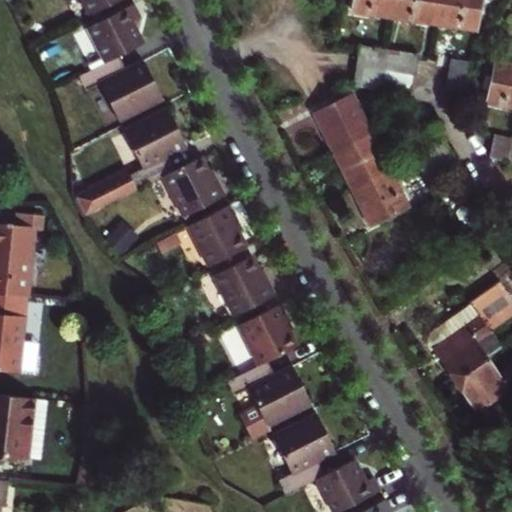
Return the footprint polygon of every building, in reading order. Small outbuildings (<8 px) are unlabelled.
[(79,0),(87,16),(119,0),(79,0)] [(127,51),(150,39),(142,22),(138,15),(147,11),(140,0),(131,0),(90,21),(109,60),(118,56),(127,51)] [(488,14),(490,0),(355,0),(354,6),(478,27),(480,13),(488,14)] [(417,72),(420,51),(361,41),(354,83),(384,88),(385,82),(387,67),(413,72),(417,72)] [(125,69),(135,65),(127,51),(118,56),(125,69)] [(101,82),(120,119),(164,97),(153,76),(145,59),(135,65),(125,69),(118,56),(109,60),(81,74),(88,88),(101,82)] [(470,60),(448,56),(443,87),(464,91),(470,60)] [(494,72),(491,88),(487,102),(511,107),(511,63),(511,64),(497,60),(494,72)] [(410,87),(413,72),(387,67),(385,82),(410,87)] [(482,86),(491,88),(494,72),(486,70),(482,86)] [(347,94),(310,114),(321,136),(340,171),(361,210),(368,224),(405,205),(347,94)] [(176,169),(169,156),(179,151),(188,146),(179,128),(169,107),(125,129),(144,168),(131,174),(128,169),(74,197),(83,215),(138,188),(164,174),(176,169)] [(456,159),(437,123),(409,137),(435,187),(457,175),(450,162),(456,159)] [(492,162),(509,166),(508,173),(511,174),(511,141),(497,139),(492,162)] [(169,156),(176,169),(185,164),(179,151),(169,156)] [(185,164),(176,169),(164,174),(184,214),(227,193),(219,179),(216,180),(213,174),(203,155),(185,164)] [(239,217),(231,203),(189,224),(209,264),(248,245),(240,229),(235,219),(239,217)] [(0,290),(28,294),(37,224),(45,225),(47,214),(19,210),(17,221),(0,218),(0,290)] [(122,221),(105,239),(119,253),(137,235),(122,221)] [(253,254),(213,274),(234,315),(277,293),(269,278),(266,280),(262,272),(253,254)] [(511,270),(497,279),(511,300),(511,270)] [(466,299),(469,302),(432,326),(439,337),(432,342),(438,351),(451,372),(484,351),(511,322),(511,300),(497,279),(466,299)] [(25,316),(28,294),(0,290),(0,366),(18,369),(25,316)] [(288,316),(281,301),(238,323),(258,364),(265,360),(275,356),(298,344),(290,328),(285,317),(288,316)] [(511,322),(484,351),(508,335),(511,332),(511,322)] [(432,326),(429,336),(432,342),(439,337),(432,326)] [(511,365),(508,360),(495,368),(484,351),(451,372),(465,395),(470,404),(511,376),(511,365)] [(282,370),(275,356),(265,360),(272,374),(282,370)] [(302,383),(292,364),(282,370),(272,374),(265,360),(258,364),(229,379),(236,393),(250,386),(258,401),(240,411),(252,437),(270,428),(269,424),(312,403),(302,383)] [(0,454),(27,458),(33,397),(0,392),(0,454)] [(48,398),(33,397),(27,458),(42,459),(48,398)] [(316,410),(273,432),(292,470),(280,477),(286,491),(312,478),(322,472),(315,458),(324,454),(335,448),(326,431),(316,410)] [(324,454),(315,458),(322,472),(331,468),(324,454)] [(349,458),(331,468),(322,472),(312,478),(329,511),(335,511),(380,489),(374,477),(362,483),(358,475),(349,458)] [(6,511),(7,506),(11,507),(14,480),(0,478),(0,511),(6,511)] [(385,511),(391,510),(384,496),(352,511),(385,511)]
